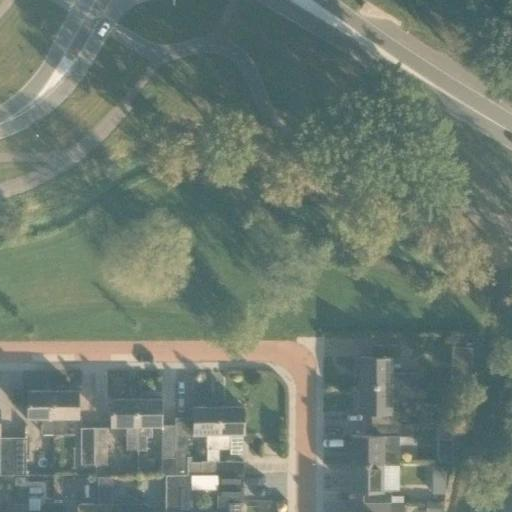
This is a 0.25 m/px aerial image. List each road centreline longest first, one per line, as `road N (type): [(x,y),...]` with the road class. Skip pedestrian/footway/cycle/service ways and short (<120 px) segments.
road 1 (residential): [(0,354),(269,352),(289,363)]
road 2 (secondary): [(270,0),(435,99),(482,115)]
road 3 (secondary): [(482,115),(444,80),(323,0)]
road 4 (secondary): [(0,134),(64,90),(124,0)]
road 5 (residential): [(305,511),(304,397),(289,363)]
road 6 (secondary): [(82,0),(41,78),(0,114)]
